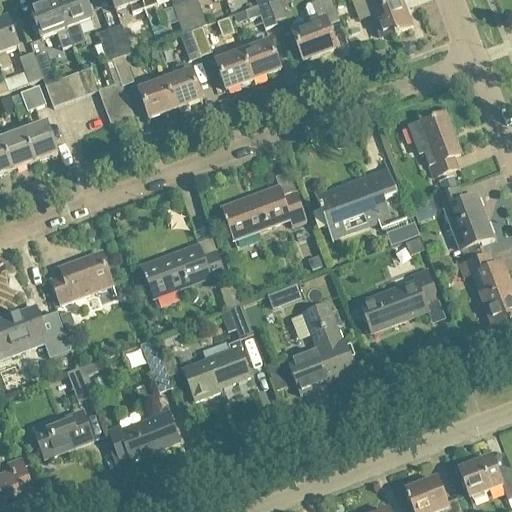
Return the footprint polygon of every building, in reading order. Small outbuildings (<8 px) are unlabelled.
[(92,23),(83,0),(61,0),(56,2),(73,47),(73,48),(86,44),(79,27),(90,23),(92,23)] [(144,11),(139,0),(110,0),(116,14),(117,13),(117,12),(129,8),(132,15),(144,11)] [(139,0),(144,11),(156,7),(153,0),(139,0)] [(206,27),(196,0),(192,0),(184,3),(195,31),(202,29),(206,27)] [(336,52),(327,27),(339,23),(330,0),(325,0),(312,5),(307,7),(306,12),(312,27),(292,34),(303,64),(336,52)] [(411,29),(400,0),(365,0),(381,40),(394,35),(395,38),(399,36),(398,34),(411,29)] [(42,40),(55,35),(61,52),(73,47),(56,2),(31,11),(31,10),(29,11),(40,42),(42,41),(42,40)] [(195,31),(184,3),(172,7),(183,36),(191,33),(195,31)] [(276,27),(268,4),(258,8),(246,13),(249,22),(260,17),(265,31),(276,27)] [(18,51),(7,20),(0,22),(0,71),(1,74),(11,70),(5,55),(18,51)] [(221,21),(203,30),(209,40),(226,31),(221,21)] [(132,55),(121,27),(109,31),(120,59),(123,58),(132,55)] [(212,55),(202,29),(195,31),(191,33),(201,59),(212,55)] [(120,59),(109,31),(98,36),(108,64),(112,62),(120,59)] [(201,59),(191,33),(183,36),(180,37),(189,63),(201,59)] [(280,73),(270,44),(269,44),(266,35),(255,39),(259,48),(243,54),(253,83),(280,73)] [(253,83),(243,54),(215,64),(226,93),(253,83)] [(42,81),(34,59),(33,55),(19,60),(29,86),(42,81)] [(57,82),(47,55),(34,59),(42,81),(45,87),(57,82)] [(121,85),(122,88),(133,84),(123,58),(120,59),(112,62),(121,85)] [(201,102),(191,73),(189,68),(185,65),(176,69),(179,78),(165,83),(175,112),(179,110),(180,114),(190,111),(189,106),(201,102)] [(98,93),(90,70),(79,74),(87,98),(98,93)] [(87,98),(79,74),(68,78),(76,102),(87,98)] [(76,102),(68,78),(57,82),(65,106),(76,102)] [(65,106),(57,82),(45,87),(53,111),(65,106)] [(175,112),(165,83),(139,92),(149,121),(175,112)] [(0,96),(9,94),(5,84),(0,85),(0,96)] [(125,96),(122,88),(121,85),(98,93),(103,104),(125,96)] [(46,107),(39,89),(21,96),(28,114),(46,107)] [(129,107),(125,96),(103,104),(107,116),(129,107)] [(17,115),(11,99),(1,103),(7,119),(17,115)] [(133,118),(129,107),(107,116),(111,127),(133,118)] [(460,157),(444,116),(408,130),(419,158),(424,156),(433,180),(457,171),(453,160),(460,157)] [(58,155),(46,126),(24,134),(35,164),(58,155)] [(35,164),(24,134),(1,143),(12,172),(35,164)] [(0,176),(12,172),(1,143),(0,142),(0,176)] [(453,178),(438,184),(442,193),(457,188),(453,178)] [(407,223),(394,189),(381,194),(377,183),(369,186),(318,205),(332,242),(378,225),(381,232),(407,223)] [(307,225),(296,196),(283,201),(279,190),(222,211),(227,222),(225,223),(226,227),(228,226),(235,243),(291,222),(294,230),(307,225)] [(492,240),(476,197),(462,202),(458,191),(432,201),(436,213),(443,210),(460,252),(462,252),(478,245),(492,240)] [(419,240),(405,245),(410,257),(424,252),(419,240)] [(478,245),(462,252),(466,265),(482,259),(478,245)] [(226,284),(216,255),(203,260),(199,249),(142,270),(147,281),(144,282),(146,286),(148,285),(154,302),(210,282),(213,289),(226,284)] [(114,287),(102,256),(61,272),(64,280),(52,284),(61,307),(114,287)] [(511,322),(511,290),(502,264),(493,268),(489,256),(482,259),(466,265),(459,268),(463,280),(472,276),(492,328),(508,321),(509,324),(511,322)] [(318,258),(308,262),(312,272),(321,269),(318,258)] [(427,314),(424,305),(436,300),(426,272),(413,277),(415,284),(360,306),(371,336),(427,314)] [(358,375),(345,342),(343,342),(329,305),(306,314),(315,336),(312,338),(316,349),(286,360),(301,398),(358,375)] [(228,313),(240,343),(254,338),(242,308),(228,313)] [(47,339),(36,310),(17,317),(17,318),(0,324),(0,355),(0,357),(42,342),(50,362),(62,358),(68,375),(76,372),(64,337),(60,338),(58,334),(47,339)] [(69,314),(60,317),(64,330),(74,326),(69,314)] [(250,379),(239,352),(242,350),(240,343),(228,347),(231,355),(183,373),(195,404),(219,394),(218,392),(250,379)] [(153,378),(164,374),(161,364),(153,344),(142,348),(153,378)] [(169,361),(161,364),(164,374),(166,379),(175,376),(169,361)] [(78,406),(89,401),(78,372),(67,376),(78,406)] [(93,443),(82,415),(33,433),(44,462),(93,443)] [(179,444),(168,416),(121,434),(119,430),(109,434),(120,463),(129,459),(131,463),(179,444)] [(508,503),(511,501),(511,474),(511,472),(498,477),(492,460),(459,473),(470,500),(502,488),(508,503)] [(0,511),(2,511),(24,504),(21,496),(33,492),(21,461),(9,466),(12,474),(0,478),(0,511)] [(461,511),(457,501),(446,506),(437,482),(407,494),(409,501),(407,502),(409,506),(411,505),(413,511),(461,511)]
